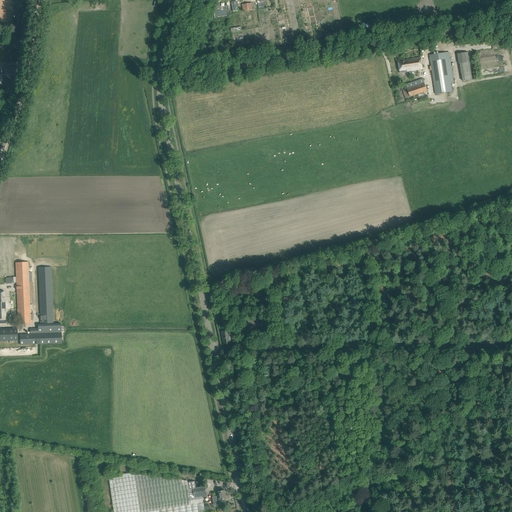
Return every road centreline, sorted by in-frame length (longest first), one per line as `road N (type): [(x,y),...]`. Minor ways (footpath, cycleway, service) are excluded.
road 1 (tertiary): [(212,346),(160,91),(174,0)]
road 2 (unclassified): [(511,342),(212,346)]
road 3 (tertiary): [(246,511),(212,346)]
road 4 (unclassified): [(0,163),(40,0)]
